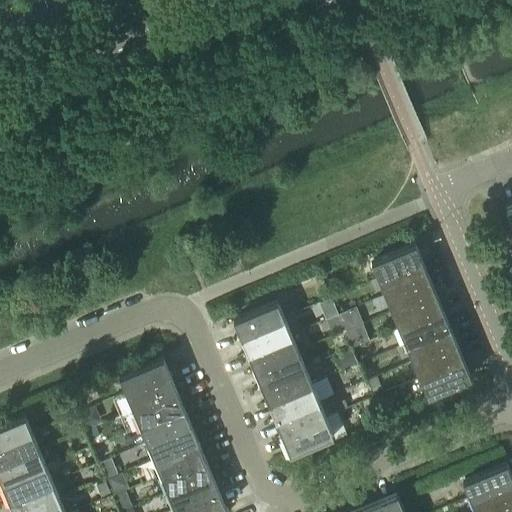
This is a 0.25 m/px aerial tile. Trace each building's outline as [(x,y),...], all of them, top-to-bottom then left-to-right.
[(414,240),(370,258),(377,276),(421,257),(414,240)] [(421,257),(377,276),(384,292),(428,273),(421,257)] [(428,273),(384,292),(391,309),(435,290),(428,273)] [(435,290),(391,309),(398,325),(442,307),(435,290)] [(276,298),(232,316),(239,333),(283,315),(276,298)] [(442,307),(398,325),(405,342),(449,324),(442,307)] [(283,315),(239,333),(246,350),(290,331),(283,315)] [(449,324),(405,342),(412,359),(456,341),(449,324)] [(290,331),(246,350),(253,367),(297,348),(290,331)] [(456,341),(412,359),(419,375),(463,357),(456,341)] [(351,346),(338,351),(345,366),(357,361),(351,346)] [(297,348),(253,367),(260,383),(304,365),(297,348)] [(162,355),(118,373),(125,391),(169,372),(162,355)] [(463,357),(419,375),(426,393),(470,375),(463,357)] [(304,365),(260,383),(267,400),(311,381),(304,365)] [(169,372),(125,391),(132,407),(176,388),(169,372)] [(375,376),(368,379),(373,393),(380,390),(375,376)] [(311,381),(267,400),(274,417),(318,398),(311,381)] [(176,388),(132,407),(139,423),(183,405),(176,388)] [(318,398),(274,417),(281,433),(325,414),(318,398)] [(345,399),(332,404),(335,410),(337,410),(347,405),(345,399)] [(183,405),(139,423),(146,440),(190,422),(183,405)] [(24,412),(0,422),(0,442),(31,430),(24,412)] [(325,414),(281,433),(288,451),(332,432),(325,414)] [(190,422),(146,440),(153,457),(197,438),(190,422)] [(95,423),(85,427),(92,443),(102,439),(95,423)] [(31,430),(0,442),(0,462),(38,446),(31,430)] [(197,438),(153,457),(160,473),(204,455),(197,438)] [(38,446),(0,462),(0,478),(1,481),(45,463),(38,446)] [(204,455),(160,473),(167,490),(211,472),(204,455)] [(511,473),(506,459),(462,477),(469,495),(511,476),(511,473)] [(45,463),(1,481),(8,498),(52,480),(45,463)] [(211,472),(167,490),(173,507),(218,488),(211,472)] [(511,476),(469,495),(476,511),(511,496),(511,476)] [(52,480),(8,498),(13,511),(20,511),(59,496),(52,480)] [(218,488),(173,507),(175,511),(210,511),(225,506),(218,488)] [(405,511),(396,490),(379,497),(385,511),(405,511)] [(65,511),(59,496),(20,511),(65,511)] [(127,496),(116,501),(120,510),(131,505),(127,496)] [(511,511),(511,496),(476,511),(511,511)] [(385,511),(379,497),(362,504),(365,511),(385,511)] [(421,511),(417,501),(406,506),(408,511),(421,511)]
